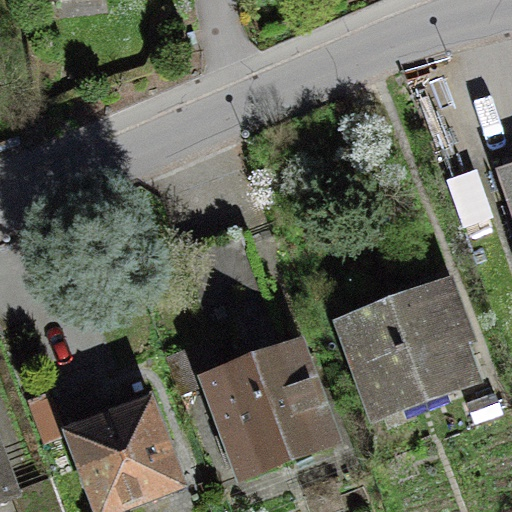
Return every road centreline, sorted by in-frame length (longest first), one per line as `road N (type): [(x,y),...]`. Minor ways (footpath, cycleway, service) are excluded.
road 1 (residential): [(240,107),(419,33),(511,8)]
road 2 (residential): [(0,208),(240,107)]
